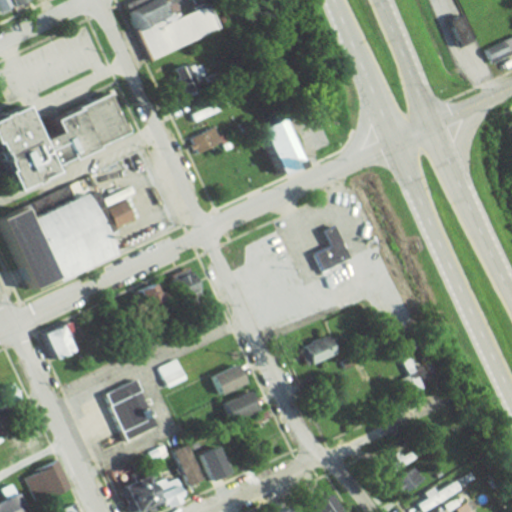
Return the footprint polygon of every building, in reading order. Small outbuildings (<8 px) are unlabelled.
[(141,0),(122,9),(148,63),(216,31),(204,5),(165,23),(154,0),(141,0)] [(464,41),(456,16),(442,20),(450,46),(464,41)] [(485,64),(511,50),(511,34),(479,51),(485,64)] [(164,68),(168,76),(161,80),(168,95),(188,85),(177,62),(164,68)] [(182,67),(185,80),(199,76),(195,63),(182,67)] [(41,118),(47,131),(37,135),(28,139),(41,165),(59,157),(120,132),(100,91),(41,118)] [(189,123),(223,107),(219,99),(185,114),(189,123)] [(28,139),(12,103),(0,109),(0,182),(3,189),(44,170),(28,139)] [(252,128),(275,174),(298,163),(275,116),(252,128)] [(191,154),(216,141),(209,126),(183,139),(191,154)] [(98,208),(99,208),(108,228),(133,217),(120,187),(94,198),(98,208)] [(100,239),(131,225),(121,203),(103,211),(93,190),(80,197),(100,239)] [(13,211),(0,216),(0,247),(23,296),(107,255),(100,239),(80,197),(20,226),(13,211)] [(316,230),(328,225),(344,258),(314,271),(306,253),(323,247),(316,230)] [(176,298),(193,291),(182,267),(165,275),(176,298)] [(154,301),(149,283),(129,289),(134,307),(154,301)] [(62,345),(71,342),(62,321),(33,333),(44,359),(64,351),(62,345)] [(332,352),(326,338),(320,341),(318,337),(294,347),(302,365),(332,352)] [(426,383),(417,365),(408,369),(400,352),(393,356),(410,391),(426,383)] [(153,366),(160,387),(179,381),(172,360),(153,366)] [(211,394),(238,383),(230,364),(203,376),(211,394)] [(101,396),(112,420),(123,443),(153,429),(131,382),(101,396)] [(0,403),(8,400),(0,383),(0,403)] [(215,402),(220,420),(249,411),(243,393),(215,402)] [(166,450),(177,485),(193,481),(181,445),(166,450)] [(192,453),(201,480),(220,474),(212,447),(192,453)] [(22,480),(34,505),(66,489),(54,465),(22,480)] [(397,492),(417,480),(409,467),(389,479),(397,492)] [(453,480),(457,488),(472,480),(468,473),(453,480)] [(176,498),(170,479),(159,482),(158,479),(146,483),(152,506),(176,498)] [(422,498),(412,504),(415,511),(416,511),(456,492),(451,482),(431,492),(429,487),(419,492),(422,498)] [(307,502),(310,511),(333,511),(326,494),(307,502)] [(0,511),(0,501),(13,495),(21,511),(0,511)] [(456,506),(452,499),(440,505),(444,511),(456,506)] [(454,511),(466,511),(461,503),(452,509),(454,511)]
